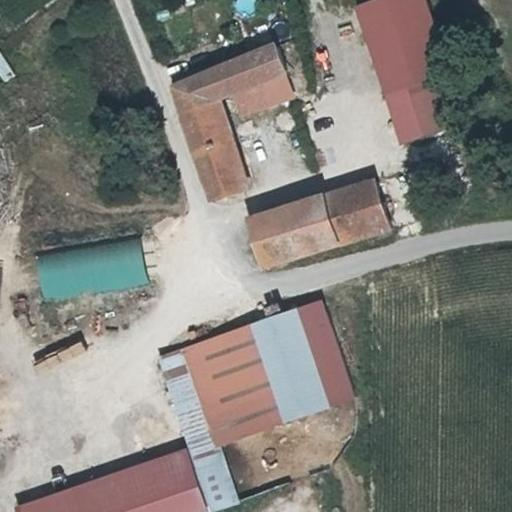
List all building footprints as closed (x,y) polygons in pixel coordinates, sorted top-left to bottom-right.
[(415,0),(365,0),(392,78),(437,63),(415,0)] [(172,84),(210,199),(239,191),(209,96),(236,87),(283,72),(273,42),(172,84)] [(435,66),(393,82),(409,129),(452,114),(435,66)] [(283,72),(236,87),(244,111),(291,95),(283,72)] [(343,181),(359,233),(406,217),(391,167),(343,181)] [(359,233),(343,181),(249,208),(266,262),(359,233)] [(145,240),(41,259),(49,303),(153,284),(145,240)] [(303,309),(332,405),(356,398),(327,302),(303,309)] [(266,374),(279,419),(326,403),(299,311),(250,325),(264,368),(266,374)] [(280,421),(279,419),(266,374),(264,368),(250,325),(183,345),(198,394),(173,402),(186,447),(206,509),(233,501),(211,442),(280,421)] [(198,394),(183,345),(158,353),(173,402),(198,394)] [(197,511),(206,509),(186,447),(117,473),(130,511),(197,511)] [(130,511),(117,473),(67,489),(74,511),(130,511)] [(74,511),(67,489),(22,506),(23,511),(74,511)]
